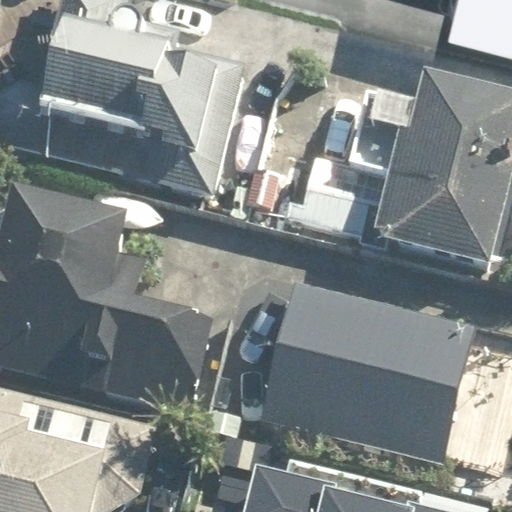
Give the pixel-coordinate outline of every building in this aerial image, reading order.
[(259,161),(232,155),(248,88),(152,66),(158,37),(126,30),(131,7),(99,0),(22,0),(0,96),(0,162),(219,213),(221,202),(252,210),(250,220),(274,226),(282,190),(254,184),(259,161)] [(511,0),(447,0),(444,16),(511,32),(511,0)] [(511,125),(425,101),(416,135),(318,108),(302,167),(318,172),(300,239),(491,292),(505,242),(511,243),(511,125)] [(0,382),(190,431),(211,351),(135,332),(145,296),(119,289),(128,253),(0,220),(0,382)] [(440,481),(476,350),(280,295),(243,426),(440,481)] [(0,400),(0,511),(142,511),(159,437),(0,400)] [(393,511),(300,487),(292,511),(288,511),(256,504),(253,511),(393,511)]
